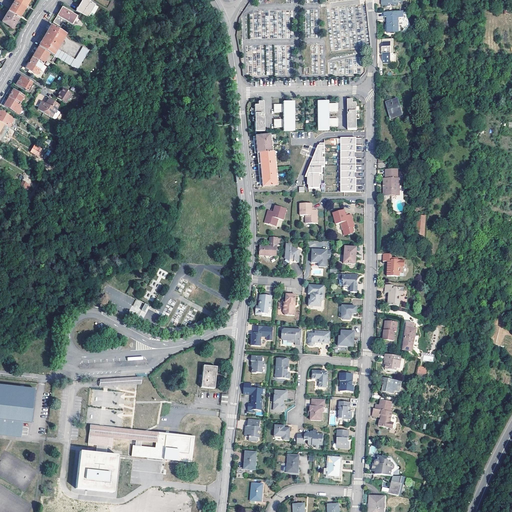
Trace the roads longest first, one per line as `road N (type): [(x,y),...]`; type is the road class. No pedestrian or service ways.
road 1 (residential): [(365,363),(371,112),(363,89)]
road 2 (residential): [(238,92),(247,278)]
road 3 (residential): [(241,328),(221,511)]
road 4 (residential): [(356,492),(365,363)]
road 5 (residential): [(363,89),(238,92)]
road 6 (residential): [(157,348),(85,314),(69,329),(72,349)]
